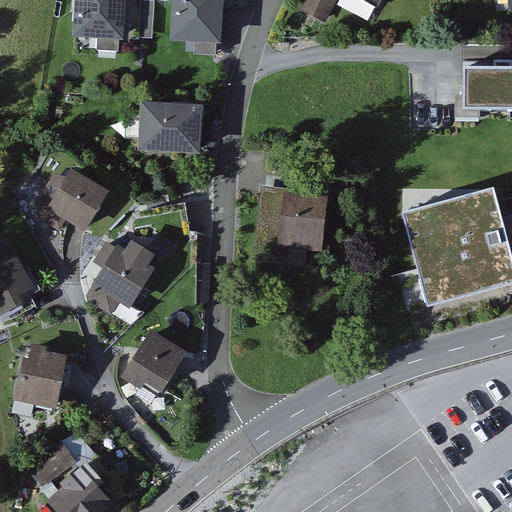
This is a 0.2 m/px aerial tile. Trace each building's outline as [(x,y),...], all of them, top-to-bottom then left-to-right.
[(128,0),(76,0),(73,41),(126,44),(128,0)] [(225,0),(172,0),(171,45),(224,47),(225,0)] [(325,24),(337,0),(304,0),(299,10),(325,24)] [(386,0),(356,0),(380,12),(386,0)] [(511,73),(465,73),(465,112),(511,112),(511,73)] [(205,110),(138,106),(135,154),(202,158),(205,110)] [(107,192),(70,169),(43,213),(80,236),(107,192)] [(492,193),(401,215),(423,311),(511,289),(511,278),(496,212),(492,193)] [(288,194),(280,248),(324,254),(332,200),(288,194)] [(511,208),(496,212),(511,278),(511,208)] [(0,312),(36,290),(4,238),(0,240),(0,312)] [(159,273),(124,251),(95,298),(130,319),(159,273)] [(147,337),(123,381),(159,400),(183,357),(147,337)] [(54,406),(60,357),(27,353),(21,402),(54,406)] [(62,444),(29,467),(44,489),(77,466),(62,444)] [(99,511),(115,497),(85,466),(45,505),(51,511),(99,511)]
